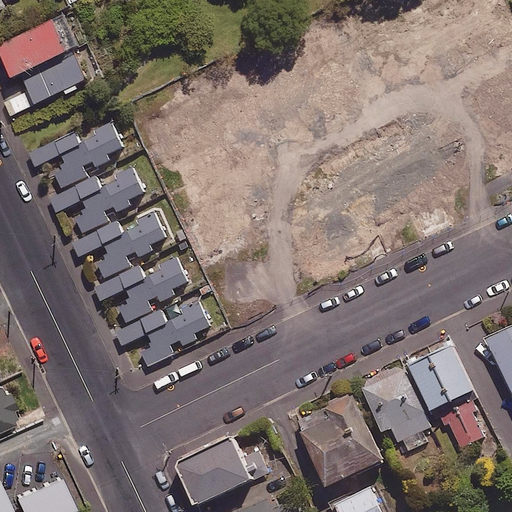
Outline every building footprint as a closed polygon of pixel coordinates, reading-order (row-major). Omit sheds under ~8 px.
[(390,49),(403,42),(389,12),(383,0),(372,0),(349,11),(365,46),(352,53),(363,77),(378,70),(372,57),(390,49)] [(403,42),(411,58),(443,43),(428,10),(423,0),(415,0),(389,12),(403,42)] [(443,43),(449,57),(482,42),(463,0),(449,0),(428,10),(443,43)] [(463,0),(482,42),(511,27),(511,20),(502,0),(463,0)] [(78,47),(63,15),(0,44),(0,51),(13,78),(78,47)] [(511,39),(496,47),(508,72),(483,84),(499,118),(511,111),(511,39)] [(404,47),(391,54),(404,81),(418,75),(404,47)] [(444,50),(434,55),(445,78),(455,73),(444,50)] [(275,101),(263,72),(261,73),(252,54),(220,68),(239,116),(261,107),(275,101)] [(77,58),(26,82),(29,90),(10,99),(16,113),(87,80),(77,58)] [(275,101),(282,119),(316,105),(303,73),(300,74),(294,59),(263,72),(275,101)] [(316,105),(323,121),(356,107),(358,112),(371,106),(360,80),(345,86),(334,60),(303,73),(316,105)] [(219,138),(203,103),(155,125),(170,159),(204,144),(210,157),(234,147),(228,133),(219,138)] [(276,108),(262,115),(272,137),(286,131),(276,108)] [(325,132),(315,110),(299,118),(309,139),(325,132)] [(94,162),(97,168),(111,161),(108,155),(125,147),(113,121),(93,130),(96,136),(86,141),(88,146),(63,158),(66,166),(56,171),(64,187),(90,175),(85,166),(94,162)] [(511,128),(492,138),(508,171),(500,175),(507,188),(511,185),(511,128)] [(366,160),(393,218),(415,208),(427,236),(451,225),(438,195),(457,186),(430,130),(366,160)] [(81,145),(75,132),(31,153),(37,166),(81,145)] [(203,211),(240,194),(251,189),(236,155),(187,176),(203,211)] [(393,218),(366,160),(333,175),(340,190),(369,249),(374,261),(387,254),(376,230),(395,221),(393,218)] [(115,207),(119,213),(133,205),(131,201),(146,193),(132,167),(104,182),(109,191),(85,203),(88,210),(77,216),(86,233),(110,221),(105,212),(115,207)] [(94,177),(51,197),(58,212),(101,191),(94,177)] [(270,182),(249,194),(255,205),(276,194),(270,182)] [(369,249),(340,190),(308,205),(328,250),(304,261),(311,276),(369,249)] [(240,194),(203,211),(194,215),(208,247),(254,227),(240,194)] [(141,256),(155,249),(154,246),(167,239),(154,213),(139,220),(141,225),(129,231),(131,237),(106,249),(110,256),(97,263),(105,278),(132,265),(127,256),(138,251),(141,256)] [(118,221),(75,243),(82,257),(125,235),(118,221)] [(268,237),(262,225),(239,237),(245,249),(268,237)] [(128,322),(153,310),(149,301),(159,296),(162,302),(177,295),(174,287),(189,280),(177,255),(144,271),(149,281),(128,291),(131,298),(119,304),(128,322)] [(145,279),(138,266),(97,290),(104,302),(145,279)] [(199,302),(182,310),(184,313),(174,318),(176,324),(150,337),(152,342),(138,349),(147,367),(177,352),(174,345),(184,340),(188,347),(200,341),(197,333),(211,326),(199,302)] [(169,323),(161,309),(120,332),(128,346),(169,323)] [(511,329),(488,341),(511,391),(511,329)] [(475,391),(454,347),(411,367),(433,411),(475,391)] [(433,427),(406,367),(363,386),(384,432),(394,428),(400,442),(433,427)] [(0,428),(16,420),(0,386),(0,428)] [(384,461),(354,396),(300,422),(331,487),(384,461)] [(485,437),(474,414),(479,411),(475,402),(442,417),(446,426),(452,423),(463,447),(485,437)] [(259,451),(243,458),(234,440),(179,465),(198,507),(270,473),(259,451)] [(59,511),(71,507),(57,475),(13,495),(20,511),(59,511)] [(339,511),(389,511),(375,485),(336,506),(339,511)] [(0,511),(10,511),(0,488),(0,511)] [(283,511),(277,498),(241,511),(283,511)]
